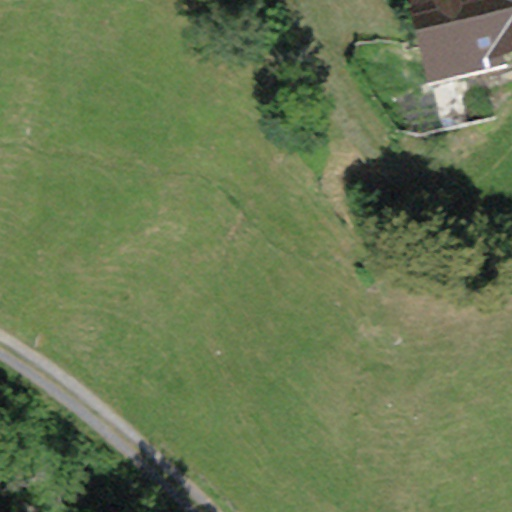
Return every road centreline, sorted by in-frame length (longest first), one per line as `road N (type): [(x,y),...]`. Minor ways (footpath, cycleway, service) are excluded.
road 1 (track): [(511,193),(452,205),(414,192),(362,135),(288,0)]
road 2 (residential): [(0,345),(145,454),(202,511)]
